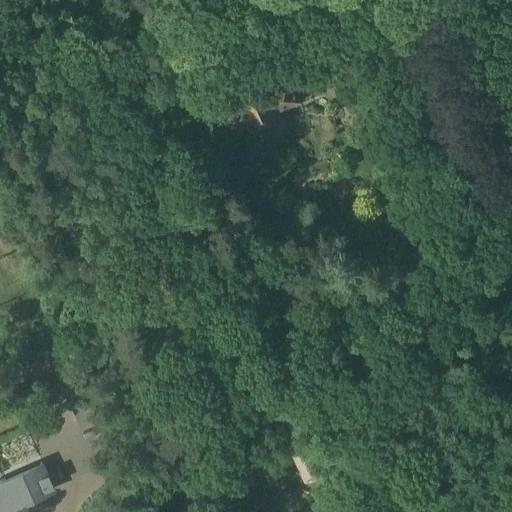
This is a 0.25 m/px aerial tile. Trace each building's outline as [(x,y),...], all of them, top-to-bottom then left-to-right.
[(280,16),(283,25),(306,18),(303,10),(280,16)] [(331,40),(359,101),(382,91),(360,45),(359,45),(356,38),(364,35),(360,27),(359,28),(356,23),(337,32),(339,37),(331,40)] [(220,106),(230,130),(256,119),(261,121),(269,117),(271,113),(300,100),(290,75),(220,106)] [(85,388),(68,395),(81,424),(98,417),(85,388)] [(307,419),(281,432),(303,483),(330,472),(307,419)] [(54,487),(42,462),(0,481),(0,511),(5,511),(54,487)]
